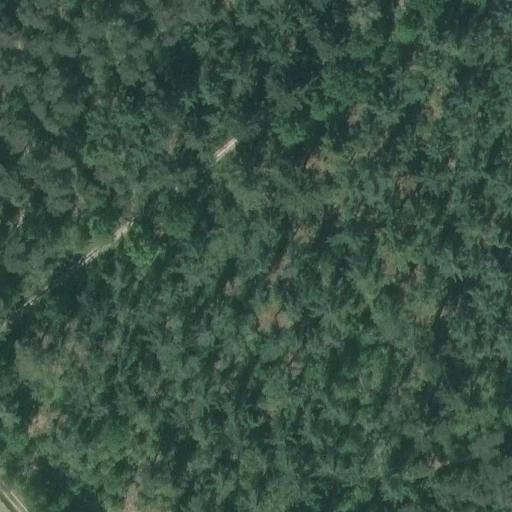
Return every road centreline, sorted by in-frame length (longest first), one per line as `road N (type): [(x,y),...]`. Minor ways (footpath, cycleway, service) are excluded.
road 1 (track): [(144,219),(189,276),(197,323),(187,434),(234,463),(326,479),(475,460),(511,426)]
road 2 (track): [(0,331),(411,0)]
road 3 (track): [(144,219),(97,185),(29,105),(15,0)]
